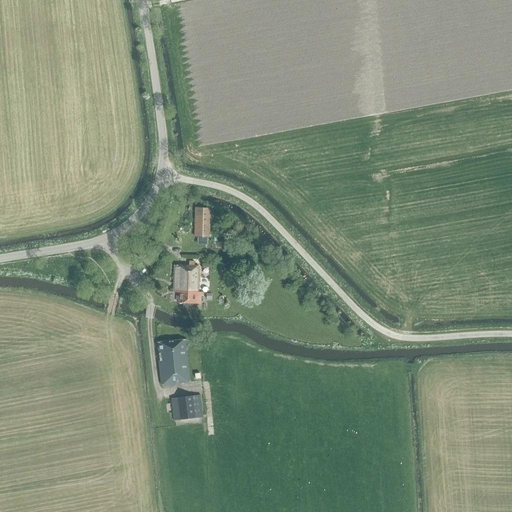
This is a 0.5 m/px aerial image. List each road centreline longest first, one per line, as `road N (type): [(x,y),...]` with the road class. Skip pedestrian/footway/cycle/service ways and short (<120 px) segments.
road 1 (unclassified): [(160,176),(222,188),(253,204),(379,329),(417,338),(511,334)]
road 2 (track): [(110,313),(127,344),(150,511)]
road 3 (unclassified): [(0,258),(118,232),(160,176)]
road 4 (unclassified): [(160,176),(163,139),(142,0)]
